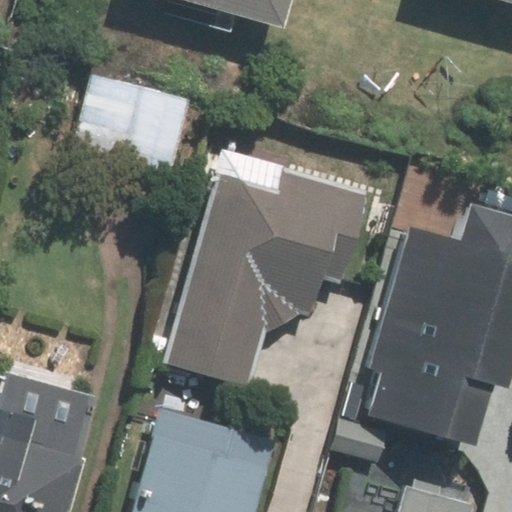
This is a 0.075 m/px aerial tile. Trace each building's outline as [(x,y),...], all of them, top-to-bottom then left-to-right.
[(289,0),(225,0),(284,17),(289,0)] [(188,95),(90,71),(72,146),(170,170),(188,95)] [(253,373),(266,326),(313,309),(322,274),(349,281),(375,180),(223,140),(168,351),(253,373)] [(511,202),(469,191),(459,229),(409,216),(370,363),(382,366),(371,408),(477,436),(494,372),(511,376),(511,202)] [(0,511),(65,511),(80,461),(98,466),(109,427),(91,422),(101,384),(10,359),(2,388),(0,387),(0,511)] [(163,399),(128,511),(253,511),(277,434),(163,399)] [(464,511),(471,485),(343,454),(328,511),(464,511)]
